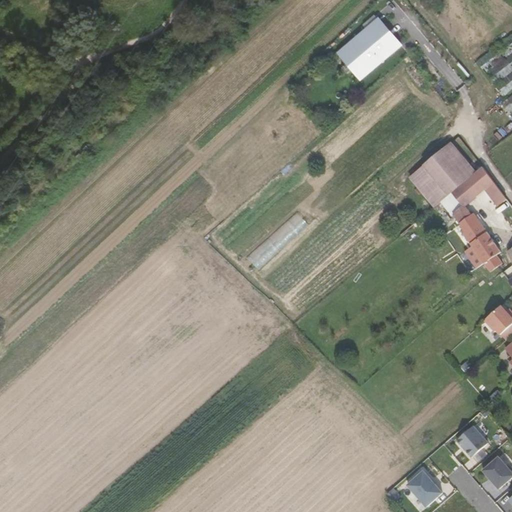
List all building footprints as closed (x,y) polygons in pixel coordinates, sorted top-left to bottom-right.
[(340,54),(362,79),(401,46),(380,20),(340,54)] [(511,91),(511,35),(476,63),(503,98),(511,91)] [(511,96),(501,104),(511,117),(511,96)] [(477,173),(452,143),(425,167),(449,196),(477,173)] [(411,178),(435,208),(443,201),(449,196),(425,167),(411,178)] [(443,201),(451,212),(453,215),(466,205),(477,196),(485,190),(497,208),(508,200),(484,167),(477,173),(449,196),(443,201)] [(489,213),(497,208),(485,190),(477,196),(489,213)] [(473,215),(466,205),(453,215),(460,225),(473,215)] [(297,211),(247,257),(260,271),(311,225),(297,211)] [(473,215),(460,225),(464,231),(465,236),(468,241),(466,244),(473,252),(475,251),(484,264),(491,273),(498,267),(503,264),(497,255),(502,252),(476,214),(473,215)] [(392,227),(400,236),(415,224),(408,216),(399,224),(397,222),(392,227)] [(475,251),(473,252),(470,254),(480,267),(484,264),(475,251)] [(502,306),(486,320),(495,332),(497,330),(501,335),(511,325),(511,314),(511,316),(502,306)] [(458,442),(472,458),(488,444),(474,427),(458,442)] [(484,471),(500,489),(511,478),(511,471),(500,457),(484,471)] [(427,508),(443,494),(424,472),(408,486),(427,508)]
